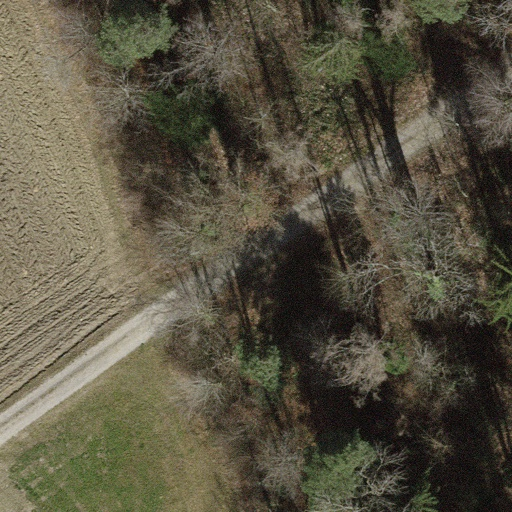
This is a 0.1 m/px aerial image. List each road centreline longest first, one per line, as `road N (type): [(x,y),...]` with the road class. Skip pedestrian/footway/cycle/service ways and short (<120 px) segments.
road 1 (track): [(136,332),(511,78)]
road 2 (track): [(0,431),(136,332)]
